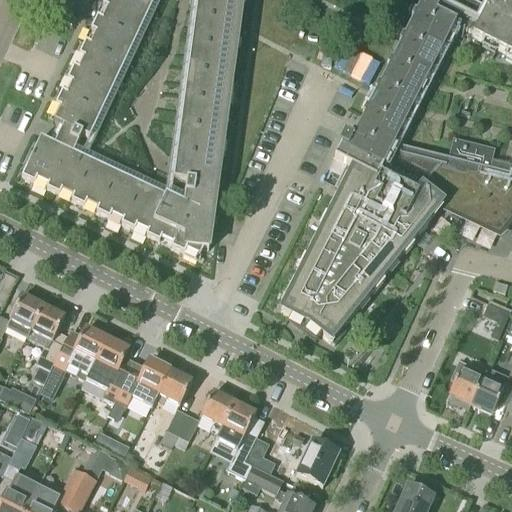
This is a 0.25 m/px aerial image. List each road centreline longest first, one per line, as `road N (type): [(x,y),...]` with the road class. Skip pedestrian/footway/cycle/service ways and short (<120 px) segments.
road 1 (residential): [(206,336),(0,235)]
road 2 (residential): [(390,429),(467,265),(511,276)]
road 3 (residential): [(390,429),(206,336)]
road 4 (residential): [(511,484),(390,429)]
